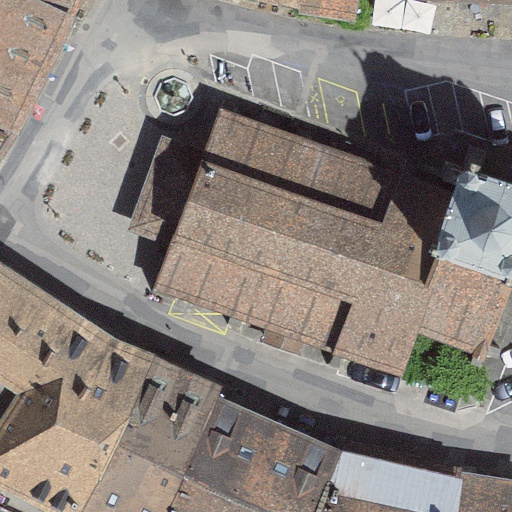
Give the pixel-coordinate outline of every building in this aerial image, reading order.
[(0,0),(0,3),(57,31),(75,0),(0,0)] [(354,0),(293,0),(293,5),(351,14),(354,0)] [(0,134),(57,31),(0,3),(0,134)] [(222,116),(163,284),(400,367),(415,323),(487,348),(511,276),(511,191),(458,173),(450,196),(222,116)] [(73,511),(137,372),(0,284),(0,506),(9,511),(73,511)] [(160,511),(211,408),(137,372),(73,511),(160,511)] [(310,511),(333,456),(211,408),(160,511),(310,511)] [(511,511),(511,501),(333,456),(310,511),(511,511)]
